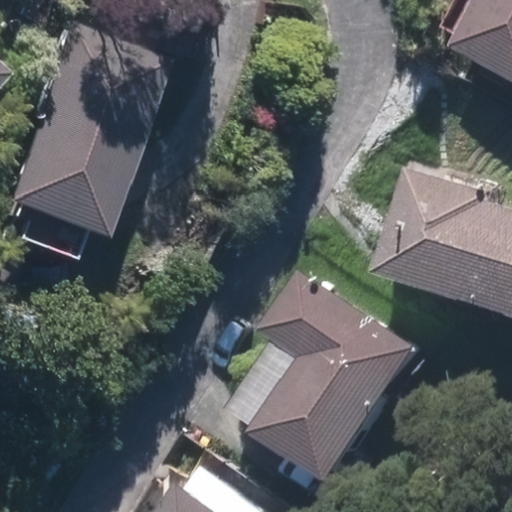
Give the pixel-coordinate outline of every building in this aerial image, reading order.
[(511,0),(483,0),(463,41),(511,65),(511,0)] [(73,17),(8,190),(103,226),(168,52),(73,17)] [(498,185),(411,167),(388,276),(511,301),(511,203),(495,200),(498,185)] [(441,339),(318,268),(281,331),(289,336),(249,406),(363,473),(441,339)] [(203,486),(191,478),(169,511),(283,511),(214,469),(203,486)]
